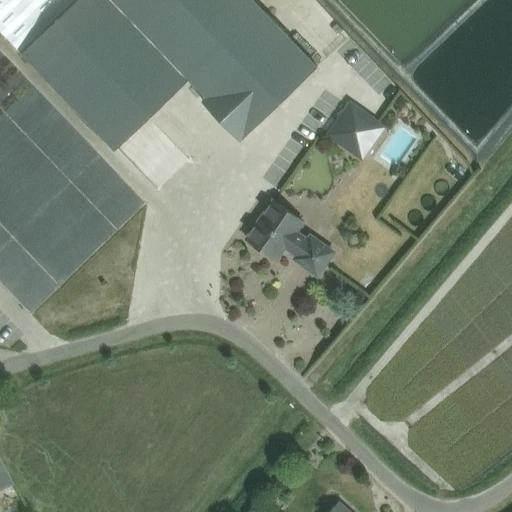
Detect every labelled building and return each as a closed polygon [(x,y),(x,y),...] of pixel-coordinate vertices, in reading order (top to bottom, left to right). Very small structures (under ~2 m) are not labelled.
[(0,0),(0,34),(111,151),(186,78),(239,133),(318,65),(257,0),(0,0)] [(335,125),(327,136),(363,161),(386,127),(375,120),(351,102),(335,125)] [(197,217),(206,226),(246,189),(237,180),(197,217)] [(274,200),(247,239),(276,259),(285,245),(298,254),(295,258),(318,275),(334,252),(311,235),(307,241),(295,232),(303,221),(274,200)] [(378,394),(375,397),(404,424),(421,405),(411,396),(405,402),(398,395),(390,404),(378,394)] [(7,473),(0,476),(0,489),(13,482),(7,473)] [(345,511),(338,505),(340,503),(340,502),(330,511),(345,511)]
